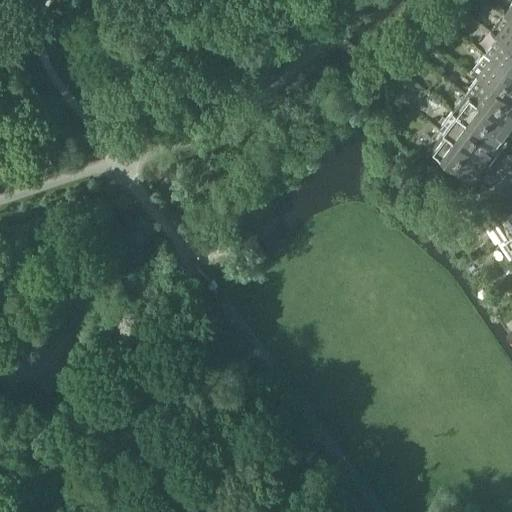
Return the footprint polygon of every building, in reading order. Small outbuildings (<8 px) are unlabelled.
[(511,0),(510,0),(502,12),(508,16),(511,19),(511,0)] [(511,19),(508,16),(494,35),(511,47),(511,19)] [(511,47),(494,35),(482,51),(511,73),(511,47)] [(511,73),(482,51),(469,68),(476,74),(511,101),(511,73)] [(511,101),(476,74),(463,91),(464,92),(466,93),(511,128),(511,101)] [(511,129),(511,128),(466,93),(464,92),(451,109),(497,144),(503,137),(505,139),(511,129)] [(497,144),(451,109),(438,127),(442,130),(487,164),(494,154),(492,152),(497,144)] [(487,164),(442,130),(428,148),(471,180),(477,172),(479,174),(487,164)] [(504,237),(511,231),(511,204),(492,218),(504,237)] [(511,254),(511,231),(504,237),(501,239),(511,254)]
